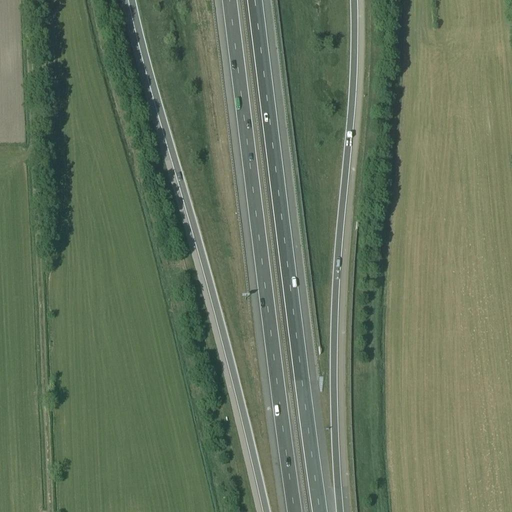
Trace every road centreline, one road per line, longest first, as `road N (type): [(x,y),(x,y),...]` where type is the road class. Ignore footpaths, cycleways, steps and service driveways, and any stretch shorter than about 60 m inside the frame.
road 1 (motorway): [(129,0),(261,511)]
road 2 (motorway): [(317,511),(252,0)]
road 3 (motorway): [(229,0),(292,511)]
road 4 (motorway): [(339,511),(333,309),(356,0)]
